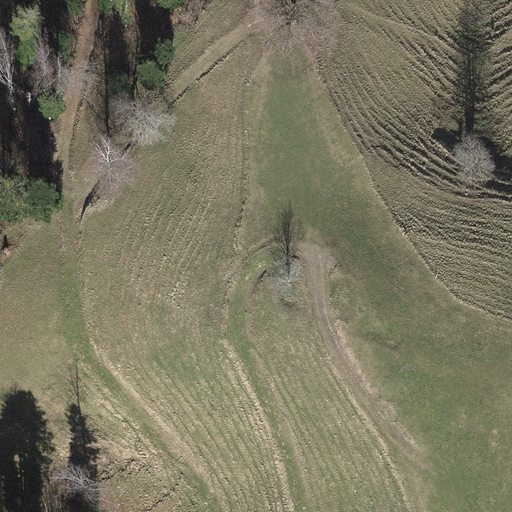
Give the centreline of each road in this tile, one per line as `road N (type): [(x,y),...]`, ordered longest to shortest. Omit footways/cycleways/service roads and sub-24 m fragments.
road 1 (track): [(95,0),(62,164),(81,329),(90,354),(218,511)]
road 2 (track): [(302,511),(237,322),(247,276),(275,253),(312,255),(344,364),(393,433),(424,459)]
